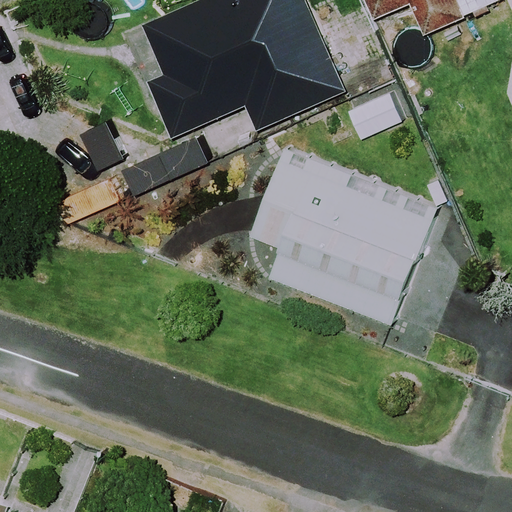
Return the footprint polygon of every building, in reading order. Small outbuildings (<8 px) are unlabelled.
[(351,90),(311,0),(210,0),(154,25),(174,71),(157,79),(182,136),(258,103),(269,127),(351,90)] [(501,0),(375,0),(383,18),(420,2),(433,30),(501,0)] [(412,123),(399,92),(355,110),(368,141),(412,123)] [(442,206),(292,149),(260,236),(289,247),(278,276),(399,322),(442,206)] [(15,511),(18,506),(0,499),(0,511),(15,511)]
